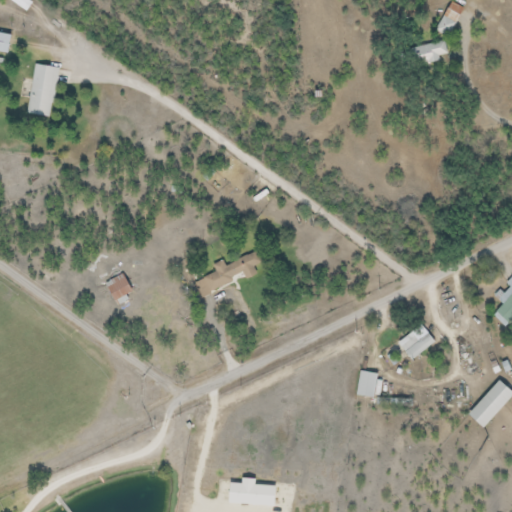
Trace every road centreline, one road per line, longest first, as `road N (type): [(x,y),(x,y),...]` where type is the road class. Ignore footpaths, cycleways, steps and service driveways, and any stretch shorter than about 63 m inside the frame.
road 1 (residential): [(189,394),(511,239)]
road 2 (residential): [(189,394),(0,257)]
road 3 (residential): [(44,485),(141,453),(161,440),(189,394)]
